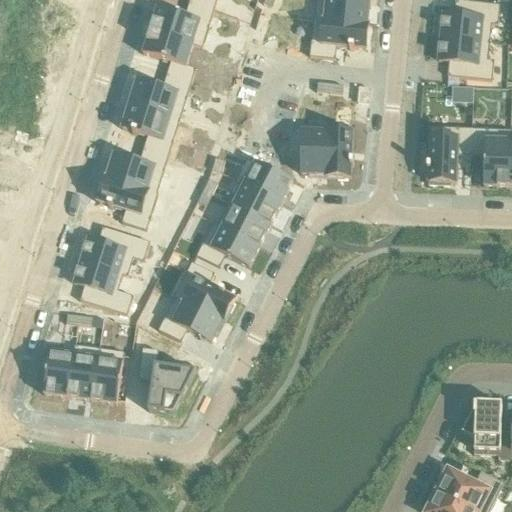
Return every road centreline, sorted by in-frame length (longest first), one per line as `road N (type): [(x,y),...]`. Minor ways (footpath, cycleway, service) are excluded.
road 1 (residential): [(381,215),(337,213),(314,226),(189,453),(0,429)]
road 2 (residential): [(127,0),(0,417)]
road 3 (residential): [(403,0),(381,215)]
road 4 (residential): [(390,511),(453,389),(468,376),(511,373)]
road 5 (residential): [(511,219),(381,215)]
